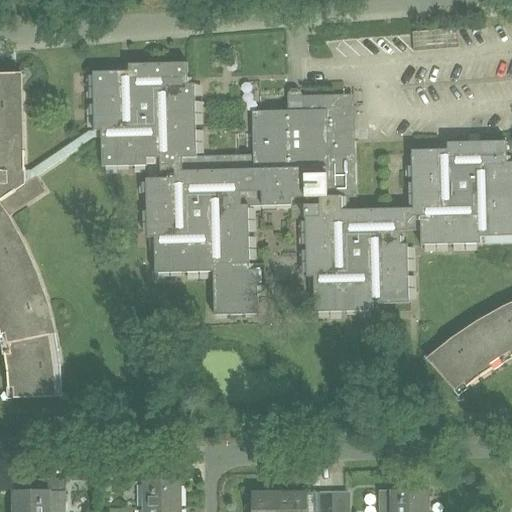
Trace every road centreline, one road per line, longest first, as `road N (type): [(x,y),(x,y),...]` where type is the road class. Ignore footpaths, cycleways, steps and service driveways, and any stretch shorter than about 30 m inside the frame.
road 1 (residential): [(0,35),(429,0)]
road 2 (residential): [(209,511),(210,447),(511,446)]
road 3 (residential): [(511,104),(380,113),(378,56),(511,47)]
road 4 (unknown): [(289,11),(301,65),(332,77),(379,74)]
